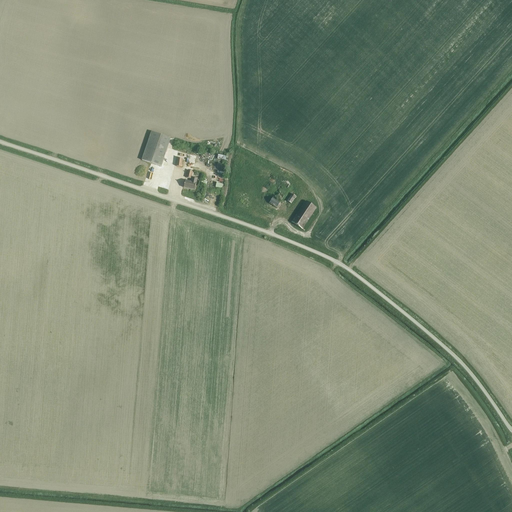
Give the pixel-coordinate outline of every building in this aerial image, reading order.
[(161,167),(170,139),(151,132),(141,161),(161,167)] [(218,155),(216,167),(226,168),(228,156),(218,155)] [(185,181),(183,187),(194,191),(196,184),(197,179),(193,177),(191,182),(185,181)] [(280,202),(285,195),(281,192),(280,193),(279,192),(277,194),(278,195),(276,199),(273,198),(269,203),(276,208),(280,202)] [(291,204),(296,197),(292,194),(287,201),(291,204)] [(305,201),(291,222),(302,229),(316,208),(305,201)]
